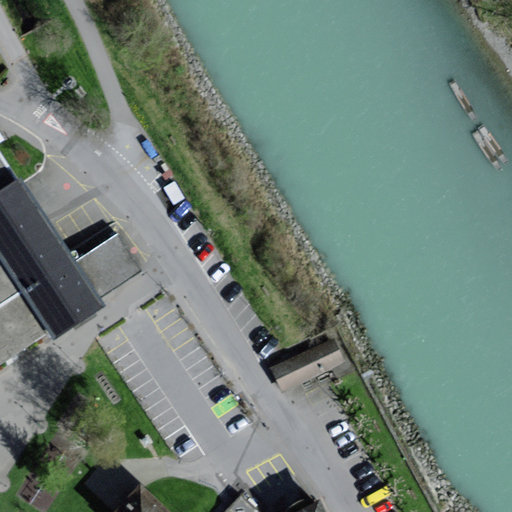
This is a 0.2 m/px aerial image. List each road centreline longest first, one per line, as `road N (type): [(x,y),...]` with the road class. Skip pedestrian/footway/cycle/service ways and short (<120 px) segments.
road 1 (residential): [(186,267),(267,396),(319,456),(349,511)]
road 2 (residential): [(186,267),(0,390)]
road 3 (track): [(67,0),(126,135),(114,174)]
